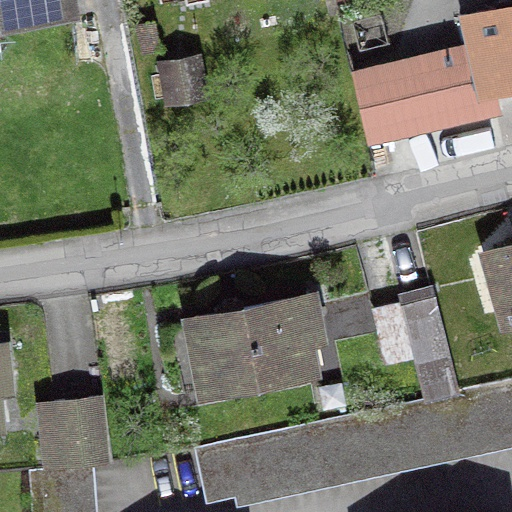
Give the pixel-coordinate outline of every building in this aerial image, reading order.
[(0,0),(0,16),(69,7),(67,0),(0,0)] [(353,74),(368,132),(493,102),(489,84),(511,78),(511,4),(471,14),(479,43),(353,74)] [(164,67),(170,100),(203,95),(197,61),(164,67)] [(511,243),(491,250),(510,319),(511,318),(511,243)] [(433,292),(401,300),(424,392),(456,384),(433,292)] [(238,303),(194,316),(196,326),(172,330),(185,391),(308,367),(302,338),(317,335),(309,293),(241,307),(238,303)] [(399,300),(373,307),(386,361),(412,354),(399,300)] [(511,377),(195,446),(205,495),(234,488),(236,498),(511,438),(511,377)] [(53,399),(59,460),(104,454),(98,394),(53,399)] [(92,511),(89,462),(29,471),(32,511),(92,511)]
